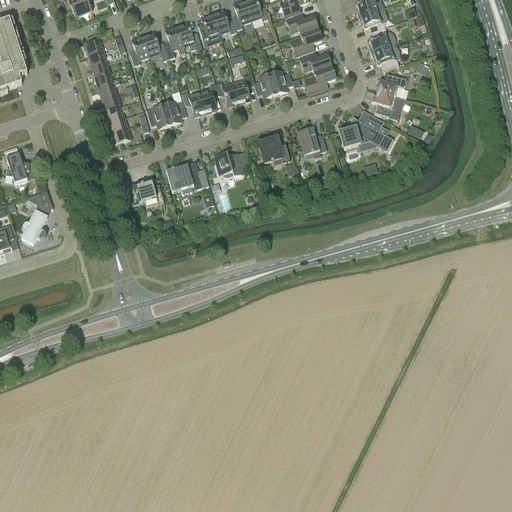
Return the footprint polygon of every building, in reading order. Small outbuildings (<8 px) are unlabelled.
[(71,11),(87,4),(85,0),(71,0),(67,2),(71,11)] [(259,12),(255,0),(249,0),(250,1),(244,3),(251,24),(262,20),(263,24),(269,22),(265,10),(259,12)] [(284,22),(298,17),(301,16),(299,9),(310,5),(308,0),(298,0),(279,7),(284,22)] [(357,0),(360,5),(356,6),(358,14),(356,15),(358,20),(384,11),(379,0),(357,0)] [(233,7),(238,20),(232,22),(233,24),(236,33),(242,31),(240,28),(251,24),(244,3),(238,6),(238,4),(234,5),(233,7)] [(87,4),(71,11),(76,21),(92,14),(87,4)] [(408,21),(418,18),(416,9),(406,12),(408,21)] [(365,32),(369,31),(371,36),(385,31),(383,26),(386,25),(388,22),(384,11),(358,20),(360,25),(362,25),(365,32)] [(227,26),(223,13),(220,12),(217,13),(218,15),(212,17),(219,37),(230,33),(231,37),(237,35),(236,33),(233,24),(227,26)] [(201,21),(205,33),(200,35),(203,47),(209,45),(208,41),(219,37),(212,17),(206,19),(205,17),(202,18),(201,21)] [(290,38),(299,35),(301,38),(317,32),(313,20),(304,23),(302,17),(285,23),(290,38)] [(417,29),(424,26),(422,19),(414,22),(417,29)] [(0,97),(8,95),(7,92),(22,87),(19,80),(27,77),(23,65),(26,64),(12,22),(0,26),(0,63),(2,71),(0,71),(0,97)] [(191,38),(187,26),(185,24),(181,26),(182,27),(176,29),(183,50),(188,48),(191,54),(195,52),(196,56),(203,53),(201,47),(197,36),(191,38)] [(185,56),(183,50),(176,29),(170,32),(169,30),(166,31),(165,33),(170,46),(164,48),(169,62),(175,60),(173,54),(177,52),(179,58),(185,56)] [(373,42),(369,43),(371,50),(369,51),(371,57),(395,48),(395,46),(395,42),(394,40),(393,37),(390,35),(387,36),(385,31),(371,36),(373,42)] [(314,54),(314,53),(312,47),(322,44),(317,32),(301,38),(302,42),(290,46),(295,61),(314,54)] [(158,48),(153,35),(151,34),(148,35),(148,37),(142,39),(149,60),(160,56),(162,65),(169,62),(164,48),(163,46),(158,48)] [(120,39),(114,41),(117,52),(123,50),(120,39)] [(149,60),(142,39),(136,41),(136,40),(132,41),(131,43),(136,56),(130,58),(134,69),(140,67),(139,63),(149,60)] [(100,44),(84,49),(88,60),(104,55),(100,44)] [(384,73),(398,67),(397,63),(399,62),(400,58),(399,55),(398,52),(397,50),(395,49),(395,48),(371,57),(373,62),(375,61),(378,68),(382,67),(384,73)] [(91,71),(107,66),(104,55),(88,60),(91,71)] [(315,56),(300,61),(299,62),(304,76),(313,73),(314,76),(331,70),(327,58),(317,61),(315,56)] [(242,58),(235,60),(237,66),(244,64),(242,58)] [(420,64),(417,71),(426,75),(429,69),(420,64)] [(94,82),(111,77),(107,66),(91,71),(94,82)] [(331,70),(314,76),(316,83),(308,86),(312,97),(328,91),(326,86),(335,82),(331,70)] [(287,96),(288,94),(286,90),(293,88),(289,76),(283,78),(282,74),(270,78),(276,98),(283,96),(283,97),(287,96)] [(385,76),(383,85),(377,83),(375,90),(377,90),(376,94),(395,100),(398,90),(404,92),(406,82),(385,76)] [(98,93),(112,88),(114,88),(111,77),(94,82),(98,93)] [(250,101),(247,90),(253,89),(249,77),(243,79),(244,82),(233,85),(239,105),(245,103),(245,104),(249,104),(250,101)] [(269,101),(269,100),(276,98),(270,78),(258,81),(259,85),(253,87),(257,99),(262,97),(264,101),(266,102),(269,101)] [(295,90),(301,88),(299,81),(293,83),(295,90)] [(225,97),(228,108),(230,109),(233,108),(233,106),(239,105),(233,85),(222,89),(221,85),(215,87),(219,98),(225,97)] [(217,113),(213,100),(219,98),(215,87),(210,88),(211,92),(200,95),(206,116),(212,114),(212,116),(216,115),(217,113)] [(101,104),(117,99),(114,88),(112,88),(98,93),(101,104)] [(397,123),(403,102),(395,100),(376,94),(375,98),(373,98),(371,104),(377,106),(374,116),(397,123)] [(181,127),(183,125),(182,121),(186,120),(182,103),(181,104),(178,95),(172,97),(174,105),(165,108),(171,128),(178,126),(178,128),(181,127)] [(191,106),(195,119),(197,120),(200,119),(200,118),(206,116),(200,95),(189,98),(188,95),(182,97),(185,108),(191,106)] [(105,115),(121,110),(117,99),(101,104),(105,115)] [(126,108),(121,110),(105,115),(108,126),(124,121),(122,115),(128,113),(126,108)] [(164,132),(164,130),(171,128),(165,108),(147,113),(152,129),(157,128),(159,132),(161,133),(164,132)] [(360,147),(369,145),(378,150),(387,154),(393,143),(386,139),(389,134),(381,129),(383,125),(372,118),(367,128),(356,122),(350,132),(339,135),(344,152),(360,147)] [(112,137),(128,131),(124,121),(108,126),(112,137)] [(143,136),(144,136),(149,135),(146,123),(140,125),(143,136)] [(115,148),(131,143),(128,131),(112,137),(115,148)] [(304,157),(313,155),(315,161),(321,159),(320,155),(327,153),(323,139),(316,140),(313,131),(307,132),(307,133),(298,136),(304,157)] [(434,138),(428,135),(424,143),(429,146),(434,138)] [(265,165),(273,163),(274,168),(289,164),(285,149),(280,151),(277,141),(259,146),(265,165)] [(214,159),(219,179),(222,178),(226,181),(234,179),(234,180),(245,177),(239,156),(229,159),(228,156),(214,159)] [(29,175),(30,167),(22,166),(19,157),(6,161),(10,172),(7,171),(6,179),(12,180),(15,186),(27,182),(24,174),(29,175)] [(377,165),(364,168),(366,177),(379,174),(377,165)] [(188,167),(174,171),(166,174),(172,195),(180,192),(186,191),(186,192),(188,191),(188,190),(194,188),(195,193),(209,189),(204,172),(192,175),(190,174),(188,167)] [(288,167),(288,177),(296,177),(295,167),(288,167)] [(147,210),(164,205),(159,188),(153,190),(152,184),(145,186),(144,185),(133,188),(135,195),(136,195),(139,206),(145,204),(147,210)] [(25,234),(21,241),(33,247),(37,240),(40,241),(40,242),(41,242),(42,242),(43,242),(44,241),(45,241),(45,240),(46,239),(46,238),(46,237),(46,236),(45,235),(45,234),(44,234),(41,232),(47,220),(51,212),(53,212),(47,194),(38,197),(40,204),(29,226),(27,225),(25,226),(23,228),(23,230),(23,232),(25,234)] [(211,199),(203,201),(204,205),(209,204),(210,209),(214,207),(211,199)] [(9,243),(13,241),(9,228),(0,230),(0,253),(11,250),(9,243)]
